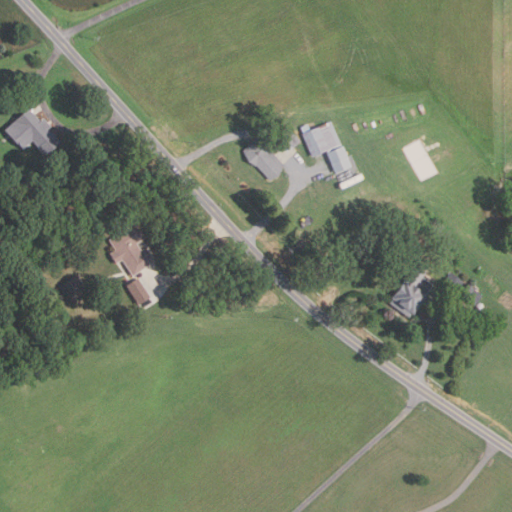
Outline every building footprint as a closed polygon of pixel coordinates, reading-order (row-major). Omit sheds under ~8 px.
[(46,156),(39,147),(40,146),(34,140),(25,148),(22,144),(20,145),(6,129),(31,107),(42,120),(45,117),(52,125),(49,128),(54,134),(55,132),(63,141),(46,156)] [(309,155),(300,132),(302,131),(299,126),(306,123),(308,129),(329,120),(339,142),(309,155)] [(285,151),(273,139),(286,126),(298,139),(285,151)] [(268,178),(254,164),(253,165),(240,151),(254,139),(265,150),(267,148),(282,165),(268,178)] [(348,165),(332,172),(323,152),(339,145),(348,165)] [(134,274),(124,258),(118,262),(112,252),(117,249),(111,239),(137,222),(147,236),(138,242),(143,249),(146,247),(154,261),(134,274)] [(405,316),(387,301),(389,298),(388,297),(412,264),(423,272),(419,277),(428,285),(422,293),(424,294),(409,313),(408,312),(405,316)] [(440,283),(448,271),(462,281),(454,292),(440,283)] [(70,302),(61,284),(80,275),(89,292),(70,302)] [(141,303),(129,285),(140,277),(152,296),(141,303)] [(473,305),(456,294),(463,283),(480,294),(473,305)]
